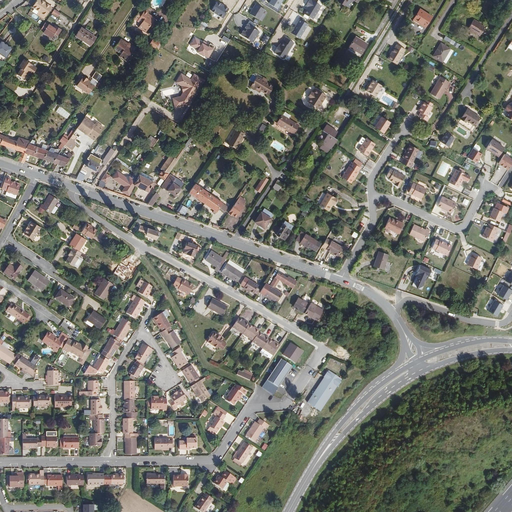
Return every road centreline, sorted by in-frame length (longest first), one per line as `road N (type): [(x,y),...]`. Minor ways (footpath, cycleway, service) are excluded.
road 1 (residential): [(73,188),(82,206),(124,236),(321,350),(290,399),(247,412),(216,460),(112,462)]
road 2 (tertiary): [(341,279),(73,188)]
road 3 (residential): [(371,201),(392,200),(461,227),(485,186),(501,188),(511,171)]
road 4 (residential): [(112,462),(113,377),(142,328)]
road 5 (primary): [(288,511),(360,409)]
